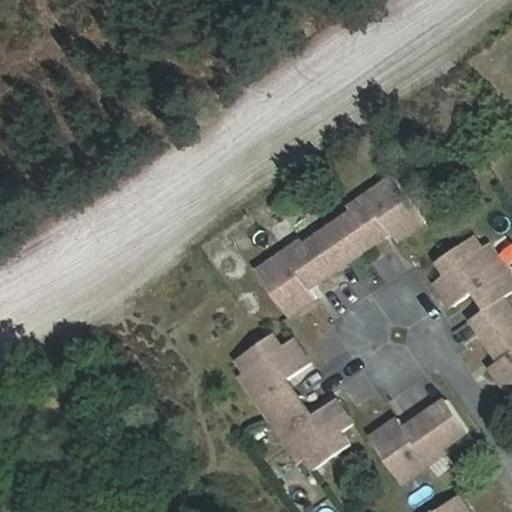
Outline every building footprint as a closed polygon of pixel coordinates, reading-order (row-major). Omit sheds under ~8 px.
[(372,200),(331,228),(352,259),(393,231),(400,241),(425,224),(394,179),(369,196),(372,200)] [(352,259),(331,228),(290,256),(287,251),(261,268),(292,313),(317,297),(311,286),(352,259)] [(486,249),(477,235),(442,260),(450,272),(439,280),(456,306),(479,289),(492,308),(508,297),(511,293),(511,272),(509,269),(503,273),(486,249)] [(511,259),(499,240),(486,249),(503,273),(509,269),(511,272),(511,259)] [(492,308),(477,318),(505,359),(495,366),(511,390),(511,303),(508,297),(492,308)] [(274,335),(238,359),(247,373),(264,398),(258,402),(269,418),(302,396),(290,379),(311,365),(294,339),(282,347),(274,335)] [(247,373),(241,377),(258,402),(264,398),(247,373)] [(304,456),(313,469),(349,444),(340,431),(351,424),(334,398),(313,413),(302,396),(269,418),(281,435),(287,430),(304,456)] [(467,428),(446,398),(405,427),(399,417),(374,435),(406,479),(430,462),(427,457),(443,446),(467,428)] [(281,435),(297,460),(304,456),(287,430),(281,435)] [(447,451),(443,446),(427,457),(430,462),(447,451)] [(471,511),(460,495),(435,511),(471,511)]
